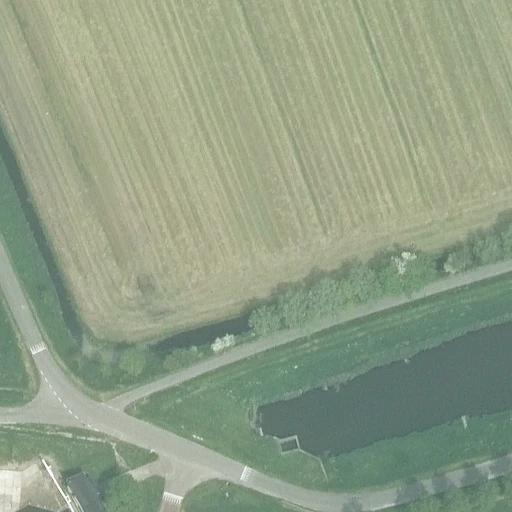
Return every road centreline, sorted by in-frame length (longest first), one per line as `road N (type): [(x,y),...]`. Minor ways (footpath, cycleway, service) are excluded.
road 1 (unclassified): [(193,458),(292,498),(354,508),(511,466)]
road 2 (unclassified): [(193,458),(85,411),(55,385),(0,263)]
